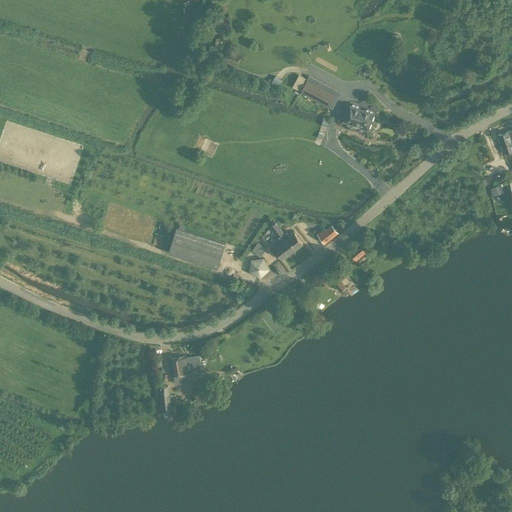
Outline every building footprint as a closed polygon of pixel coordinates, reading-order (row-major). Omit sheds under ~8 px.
[(399,41),(401,35),(393,33),(391,40),(399,41)] [(329,106),(335,95),(299,76),(293,87),(329,106)] [(368,129),(374,113),(350,104),(344,120),(368,129)] [(504,153),(511,150),(511,130),(509,131),(498,135),(504,153)] [(6,147),(2,158),(31,168),(35,157),(6,147)] [(492,188),(494,195),(503,192),(501,185),(492,188)] [(275,231),(280,228),(276,222),(271,226),(275,231)] [(304,223),(298,225),(302,234),(308,232),(304,223)] [(325,230),(324,228),(318,233),(325,242),(338,232),(332,225),(325,230)] [(218,267),(226,243),(177,227),(169,251),(218,267)] [(281,235),(293,251),(303,243),(295,232),(289,236),(286,232),(284,233),(280,228),(275,231),(279,236),(279,237),(281,235)] [(279,237),(279,236),(276,239),(280,244),(275,247),(283,258),(293,251),(281,235),(279,237)] [(252,252),(261,257),(267,248),(258,243),(252,252)] [(366,252),(360,244),(350,252),(357,260),(366,252)] [(264,259),(252,261),(253,255),(247,254),(245,264),(251,265),(250,272),(260,277),(269,269),(264,259)] [(337,275),(331,280),(340,291),(346,286),(337,275)] [(190,382),(188,373),(192,372),(190,357),(185,357),(185,355),(170,358),(172,375),(174,375),(175,384),(190,382)] [(163,403),(165,403),(166,409),(177,408),(175,395),(170,395),(168,386),(161,387),(162,397),(163,403)]
